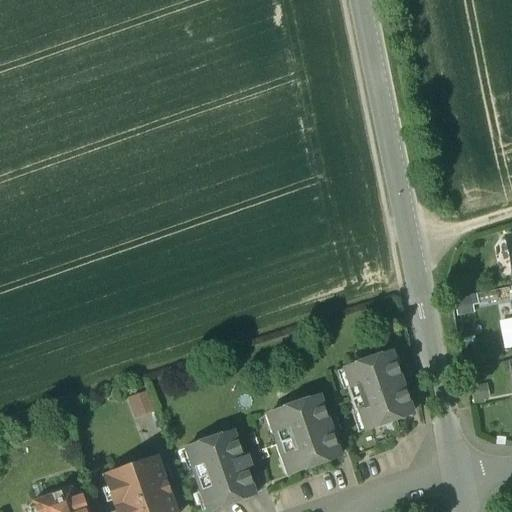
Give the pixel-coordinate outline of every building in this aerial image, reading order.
[(388,354),(343,370),(349,388),(344,389),(353,415),(358,413),(364,431),(410,415),(388,354)] [(145,393),(126,400),(131,414),(150,407),(145,393)] [(316,398),(271,414),(277,431),(271,433),(280,458),(286,456),(292,474),(337,458),(316,398)] [(231,433),(186,448),(193,467),(189,468),(198,495),(202,493),(209,511),(253,496),(244,470),(249,468),(245,457),(240,459),(231,433)] [(172,511),(154,460),(102,478),(113,511),(172,511)] [(71,486),(45,495),(46,498),(32,503),(32,502),(30,503),(33,511),(84,511),(85,511),(84,511),(81,503),(79,497),(76,499),(71,486)]
